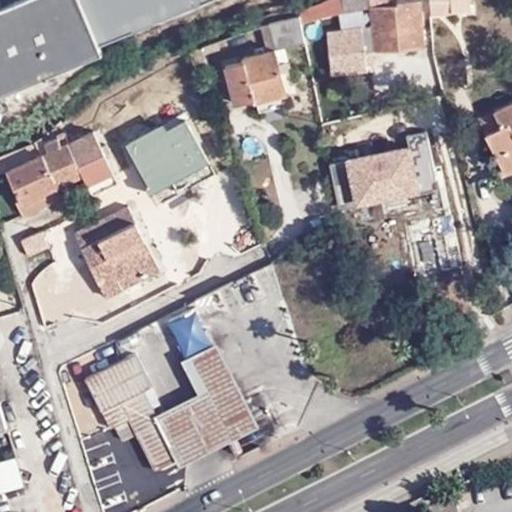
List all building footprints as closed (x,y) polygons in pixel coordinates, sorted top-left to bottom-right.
[(84,0),(18,0),(0,8),(0,118),(2,117),(0,112),(0,96),(105,50),(101,42),(84,0)] [(84,0),(101,42),(204,0),(84,0)] [(322,0),(297,9),(298,12),(300,18),(371,9),(375,49),(425,46),(423,12),(471,8),(469,0),(404,0),(399,0),(399,4),(391,5),(390,0),(322,0)] [(268,21),(274,46),(275,45),(275,46),(304,38),(300,18),(298,12),(268,21)] [(266,48),(274,46),(268,21),(259,23),(266,48)] [(325,30),(332,74),(370,68),(363,23),(325,30)] [(201,44),(188,49),(193,65),(197,64),(199,70),(209,67),(201,44)] [(275,46),(275,45),(274,46),(266,48),(263,48),(260,44),(254,46),(254,51),(243,54),(243,59),(228,63),(237,99),(254,95),(257,99),(287,90),(275,46)] [(511,101),(477,116),(506,174),(511,170),(511,101)] [(149,183),(204,152),(184,115),(149,133),(146,127),(124,139),(149,183)] [(102,152),(90,127),(68,136),(80,161),(102,152)] [(436,181),(426,131),(407,135),(409,147),(329,163),(337,200),(356,196),(357,201),(417,190),(416,185),(436,181)] [(80,161),(68,136),(64,138),(61,133),(41,141),(46,152),(57,180),(81,169),(83,169),(80,161)] [(46,152),(41,141),(0,157),(0,175),(9,171),(9,169),(46,152)] [(57,180),(46,152),(9,169),(9,171),(19,198),(55,181),(57,180)] [(102,152),(80,161),(83,169),(81,169),(89,189),(113,178),(102,152)] [(15,200),(21,211),(60,193),(55,181),(19,198),(15,200)] [(436,181),(416,185),(417,190),(437,186),(436,181)] [(135,259),(140,269),(155,262),(123,196),(68,221),(100,287),(118,280),(113,268),(135,259)] [(356,196),(337,200),(338,205),(357,201),(356,196)] [(21,237),(25,253),(44,246),(37,229),(21,237)] [(118,280),(140,269),(135,259),(113,268),(118,280)] [(232,276),(194,294),(205,316),(241,296),(232,276)] [(198,384),(154,405),(176,451),(177,456),(255,419),(216,336),(182,351),(198,384)] [(176,451),(154,405),(143,382),(148,378),(132,347),(83,368),(106,420),(111,417),(118,433),(132,426),(150,462),(176,451)] [(0,490),(24,487),(19,457),(0,459),(0,490)]
